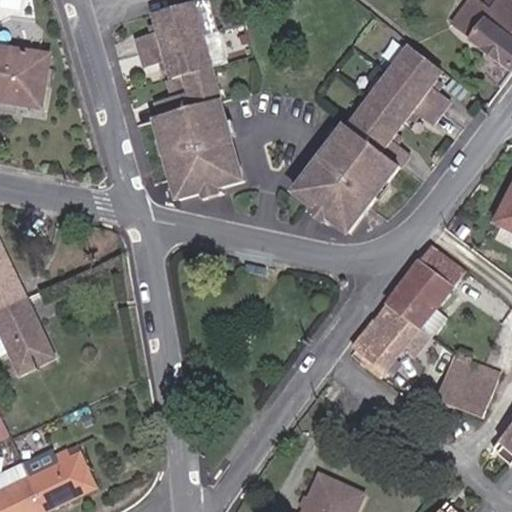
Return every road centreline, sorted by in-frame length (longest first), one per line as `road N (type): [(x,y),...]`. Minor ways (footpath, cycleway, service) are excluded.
road 1 (residential): [(402,266),(221,488),(187,504)]
road 2 (residential): [(187,504),(135,213)]
road 3 (residential): [(402,266),(135,213)]
road 4 (residential): [(135,213),(71,0)]
road 5 (residential): [(511,122),(402,266)]
road 6 (residential): [(135,213),(0,186)]
